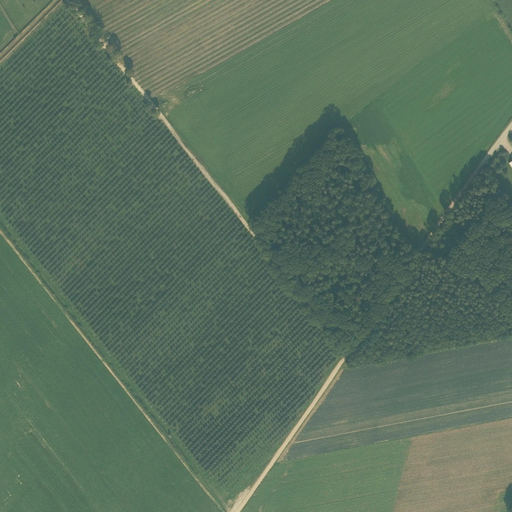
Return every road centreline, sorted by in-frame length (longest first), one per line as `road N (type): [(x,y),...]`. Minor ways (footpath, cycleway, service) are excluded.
road 1 (track): [(348,351),(67,0)]
road 2 (track): [(0,219),(232,511)]
road 3 (track): [(500,139),(348,351)]
road 4 (track): [(348,351),(237,511)]
